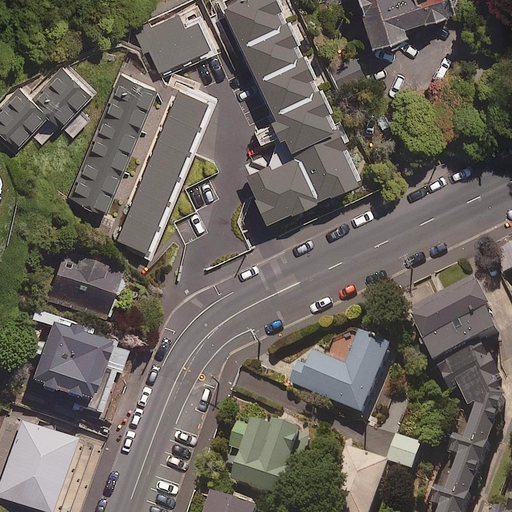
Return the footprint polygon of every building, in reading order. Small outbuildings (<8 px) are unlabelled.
[(272,172),(342,141),(278,0),(253,0),(224,13),(273,123),(254,132),(272,172)] [(355,0),(371,56),(407,46),(404,36),(458,21),(452,0),(355,0)] [(185,30),(180,16),(139,31),(156,76),(212,54),(200,24),(185,30)] [(96,100),(65,69),(34,99),(21,87),(0,107),(0,129),(21,151),(51,121),(62,133),(96,100)] [(158,90),(121,74),(71,196),(108,211),(158,90)] [(210,109),(177,96),(116,245),(148,258),(168,209),(210,109)] [(342,141),(272,172),(248,183),(269,230),(363,188),(342,141)] [(511,267),(511,238),(495,246),(506,270),(511,267)] [(118,268),(63,249),(47,297),(102,316),(118,268)] [(407,309),(431,358),(496,326),(472,277),(407,309)] [(44,318),(26,376),(83,394),(101,336),(44,318)] [(390,343),(359,330),(345,363),(313,349),(305,368),(297,365),(290,380),(361,411),(390,343)] [(446,450),(452,452),(428,511),(464,511),(509,398),(497,374),(499,372),(483,341),(436,365),(451,393),(460,389),(469,407),(459,433),(453,431),(446,450)] [(299,428),(256,414),(252,426),(239,422),(226,462),(237,465),(232,480),(286,498),(294,470),(287,468),(299,428)] [(77,438),(22,419),(0,482),(0,495),(46,511),(80,511),(102,451),(75,442),(77,438)] [(421,442),(396,434),(388,461),(413,468),(421,442)] [(370,511),(388,459),(347,445),(324,510),(329,511),(370,511)] [(511,511),(511,485),(505,505),(495,502),(491,511),(511,511)] [(255,511),(257,507),(212,492),(205,511),(255,511)]
